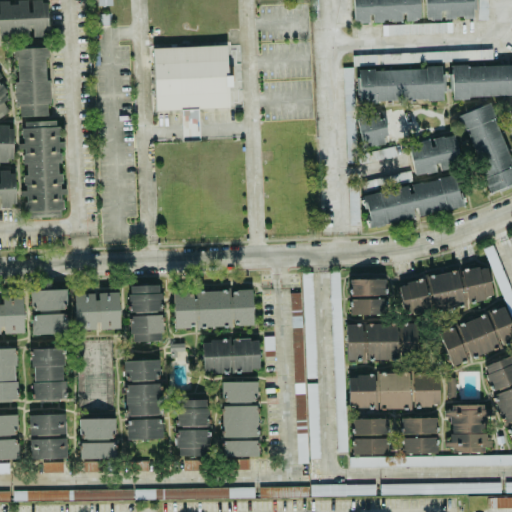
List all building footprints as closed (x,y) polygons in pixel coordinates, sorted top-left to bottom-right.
[(0,0),(0,23),(0,36),(47,35),(46,0),(0,0)] [(352,0),(353,21),(370,20),(419,19),(418,0),(352,0)] [(473,16),(472,0),(424,0),(424,17),(473,16)] [(382,33),(451,31),(450,21),(382,23),(382,33)] [(152,46),(154,109),(229,106),(228,86),(231,86),(231,74),(227,75),(226,44),(152,46)] [(49,114),(49,79),(46,79),(46,46),(14,47),(15,104),(19,104),(19,115),(49,114)] [(357,62),(374,61),(374,53),(357,54),(357,62)] [(511,62),(451,64),(451,96),(511,94),(511,62)] [(346,162),(356,161),(353,66),(342,66),(346,162)] [(358,68),(359,100),(442,99),(441,66),(358,68)] [(511,182),(511,160),(488,102),(458,114),(490,191),(511,182)] [(386,141),(380,111),(356,116),(362,146),(386,141)] [(24,170),(0,170),(0,206),(21,206),(21,216),(62,215),(61,190),(59,139),(59,125),(50,125),(49,119),(20,120),(21,148),(23,148),(24,170)] [(0,159),(6,160),(12,155),(12,131),(8,123),(0,123),(0,159)] [(413,174),(438,171),(437,168),(459,165),(454,134),(408,141),(413,174)] [(362,151),(364,161),(396,155),(394,145),(362,151)] [(363,192),(369,224),(461,207),(455,175),(363,192)] [(506,309),(511,307),(511,294),(494,246),(484,250),(506,309)] [(403,313),(492,300),(487,266),(398,279),(403,313)] [(346,450),(339,270),(330,271),(336,450),(346,450)] [(316,376),(312,271),(301,272),(305,377),(316,376)] [(385,277),(348,278),(350,314),(386,313),(385,277)] [(130,340),(162,339),(160,283),(128,284),(130,340)] [(30,289),(32,333),(67,332),(66,288),(30,289)] [(252,288),(231,289),(232,324),(253,324),(252,288)] [(228,289),(197,290),(198,326),(229,325),(228,289)] [(173,291),(174,327),(194,326),(193,290),(173,291)] [(290,292),(296,462),(308,461),(308,457),(320,457),(317,381),(304,382),(301,291),(290,292)] [(0,332),(23,331),(22,295),(0,295),(0,332)] [(438,330),(450,364),(511,340),(511,326),(504,305),(438,330)] [(346,358),(417,357),(416,322),(345,323),(346,358)] [(259,369),(258,337),(231,338),(232,369),(259,369)] [(203,372),(229,371),(227,338),(202,339),(203,372)] [(31,347),(32,398),(64,398),(64,347),(31,347)] [(511,352),(481,364),(503,424),(507,422),(511,435),(511,352)] [(125,438),(162,437),(162,415),(160,415),(159,358),(124,359),(125,438)] [(454,372),(348,373),(348,407),(439,406),(439,395),(454,395),(454,372)] [(256,380),(220,381),(222,455),(258,455),(256,380)] [(175,398),(175,454),(208,454),(208,427),(207,427),(207,398),(175,398)] [(489,449),(489,404),(443,405),(443,416),(448,416),(449,449),(489,449)] [(66,457),(65,412),(28,413),(29,458),(66,457)] [(0,458),(17,458),(17,413),(0,413),(0,458)] [(114,416),(78,417),(79,458),(115,457),(114,416)] [(436,416),(400,417),(401,452),(436,451),(436,416)] [(499,491),(499,481),(388,482),(388,492),(499,491)] [(375,493),(374,482),(259,485),(259,496),(375,493)] [(12,489),(12,499),(253,497),(253,486),(12,489)] [(9,490),(0,490),(0,499),(9,500),(9,490)] [(511,495),(495,496),(495,506),(511,505),(511,495)]
